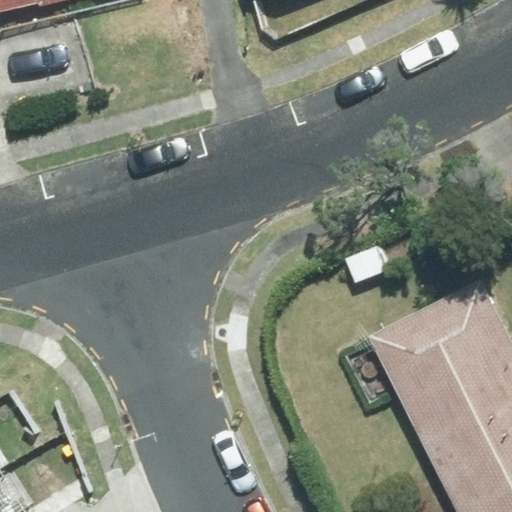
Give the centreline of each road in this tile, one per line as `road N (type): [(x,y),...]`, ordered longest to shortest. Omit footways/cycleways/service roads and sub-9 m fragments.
road 1 (residential): [(104,211),(394,115),(511,50)]
road 2 (residential): [(104,211),(137,321),(216,511)]
